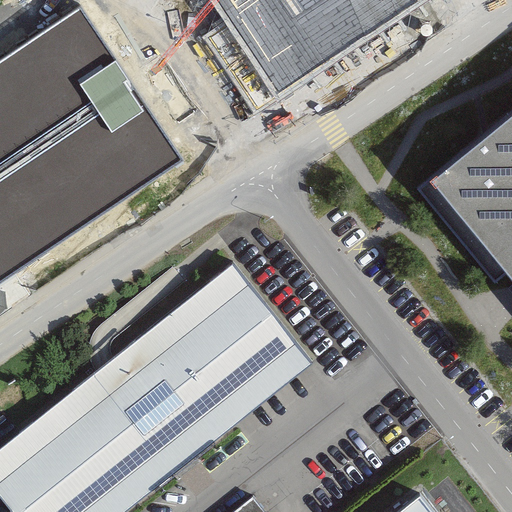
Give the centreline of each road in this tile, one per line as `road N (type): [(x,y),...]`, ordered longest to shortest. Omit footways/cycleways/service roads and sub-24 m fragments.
road 1 (residential): [(257,175),(511,490)]
road 2 (residential): [(0,345),(257,175)]
road 3 (residential): [(257,175),(511,6)]
